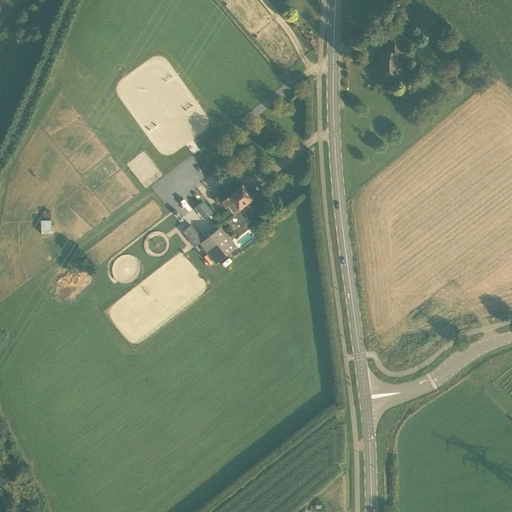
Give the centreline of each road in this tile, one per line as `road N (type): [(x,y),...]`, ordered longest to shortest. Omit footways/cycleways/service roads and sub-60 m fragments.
road 1 (secondary): [(365,400),(336,158),(337,0)]
road 2 (unclassified): [(511,337),(466,355),(424,387),(365,400)]
